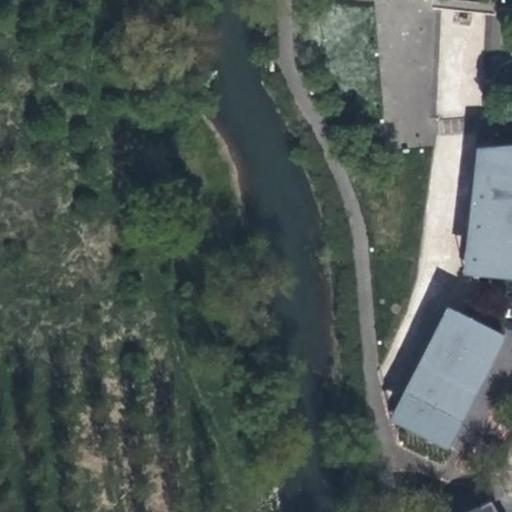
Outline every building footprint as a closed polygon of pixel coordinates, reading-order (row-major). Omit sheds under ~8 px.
[(511,143),(492,145),(480,271),(511,274),(511,143)] [(480,271),(492,145),(475,146),(463,269),(480,271)] [(389,418),(402,425),(460,313),(447,307),(389,418)] [(460,313),(402,425),(443,447),(451,433),(468,400),(481,375),(497,345),(502,335),(460,313)] [(494,501),(482,507),(484,511),(500,511),(498,507),(494,501)]
